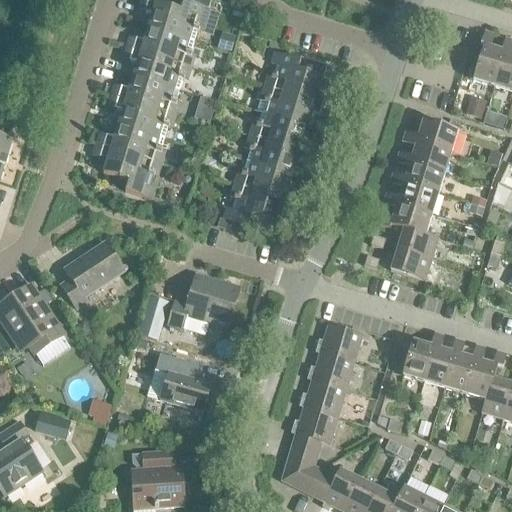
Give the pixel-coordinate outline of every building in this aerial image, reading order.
[(151,17),(147,30),(194,45),(204,10),(183,3),(180,14),(159,7),(161,0),(140,0),(136,13),(151,17)] [(128,39),(125,50),(186,69),(194,45),(147,30),(143,43),(128,39)] [(472,82),(493,89),(504,54),(500,53),(489,50),(493,37),(484,34),(480,47),(483,48),(472,82)] [(221,35),(216,51),(230,55),(235,39),(221,35)] [(493,89),(511,94),(511,57),(510,56),(511,50),(511,43),(504,41),(500,53),(504,54),(493,89)] [(136,66),(132,79),(179,93),(186,69),(125,50),(121,61),(136,66)] [(278,56),(267,91),(328,110),(332,99),(317,94),(321,81),(317,79),(321,67),(294,59),(294,61),(278,56)] [(113,87),(110,99),(171,118),(179,93),(132,79),(128,92),(113,87)] [(267,91),(259,115),(306,130),(310,117),(325,121),(328,110),(267,91)] [(121,114),(117,127),(164,142),(171,118),(110,99),(106,110),(121,114)] [(484,110),(469,104),(465,117),(480,122),(484,110)] [(259,115),(252,140),(313,158),(317,147),(302,143),(306,130),(259,115)] [(456,134),(459,125),(449,122),(446,131),(456,134)] [(401,145),(414,149),(415,145),(450,155),(456,134),(446,131),(422,124),(417,139),(404,135),(401,145)] [(98,136),(95,147),(156,166),(164,142),(117,127),(113,140),(98,136)] [(7,160),(5,160),(10,143),(0,139),(0,176),(4,164),(6,165),(7,160)] [(252,140),(245,164),(291,178),(295,165),(310,170),(313,158),(252,140)] [(395,165),(408,169),(409,165),(443,176),(450,155),(415,145),(414,149),(411,159),(398,155),(395,165)] [(156,166),(95,147),(92,158),(106,163),(102,176),(127,184),(124,194),(145,201),(156,166)] [(500,157),(490,154),(486,165),(497,168),(500,157)] [(245,164),(237,188),(298,207),(302,196),(287,191),(291,178),(245,164)] [(388,186),(401,190),(402,186),(437,197),(443,176),(409,165),(408,169),(404,180),(391,176),(388,186)] [(382,207),(395,211),(396,207),(431,217),(437,197),(402,186),(401,190),(398,201),(385,197),(382,207)] [(298,207),(237,188),(226,223),(248,230),(251,219),(276,227),(280,214),(295,218),(298,207)] [(169,199),(166,213),(178,216),(181,202),(169,199)] [(472,200),(470,207),(483,211),(485,204),(472,200)] [(390,228),(402,232),(402,231),(424,238),(431,217),(396,207),(395,211),(391,221),(379,217),(376,227),(389,231),(390,228)] [(480,219),(483,211),(470,207),(467,215),(480,219)] [(475,239),(477,231),(468,229),(466,236),(475,239)] [(402,232),(396,252),(431,263),(437,242),(424,238),(402,231),(402,232)] [(372,238),(369,248),(382,252),(385,242),(372,238)] [(494,243),(490,256),(500,259),(504,246),(494,243)] [(83,300),(123,274),(104,246),(64,273),(70,282),(60,289),(75,312),(86,305),(83,300)] [(431,263),(396,252),(389,273),(424,284),(431,263)] [(500,259),(490,256),(486,268),(496,271),(500,259)] [(366,259),(363,268),(375,272),(378,262),(366,259)] [(194,278),(186,307),(174,304),(167,328),(181,333),(185,319),(227,332),(239,291),(194,278)] [(49,304),(41,292),(35,295),(44,308),(49,304)] [(22,293),(0,307),(0,323),(15,346),(23,341),(33,357),(63,337),(44,308),(35,295),(27,301),(22,293)] [(147,298),(136,337),(157,343),(168,304),(147,298)] [(74,330),(81,341),(91,334),(83,324),(74,330)] [(314,355),(318,356),(353,367),(361,339),(327,329),(322,344),(318,343),(314,355)] [(423,385),(444,391),(454,356),(450,355),(439,352),(443,339),(433,336),(429,349),(433,350),(423,385)] [(444,391),(464,397),(475,362),(471,361),(460,358),(464,345),(454,342),(450,355),(454,356),(444,391)] [(402,378),(423,385),(433,350),(429,349),(412,344),(402,378)] [(464,397),(484,403),(485,403),(492,381),(496,369),(492,367),(481,364),(484,351),(475,348),(471,361),(475,362),(464,397)] [(492,367),(496,369),(501,371),(505,358),(495,355),(492,367)] [(306,382),(310,384),(310,383),(345,394),(353,367),(318,356),(314,371),(310,370),(306,382)] [(145,399),(201,416),(209,388),(177,378),(181,364),(158,357),(145,399)] [(480,416),(502,422),(511,388),(511,387),(492,381),(485,403),(484,403),(480,416)] [(298,409),(302,411),(302,410),(337,421),(345,394),(310,383),(310,384),(306,398),(302,397),(298,409)] [(511,388),(502,422),(511,425),(511,388)] [(106,427),(112,409),(98,404),(92,423),(106,427)] [(290,436),(294,438),(294,437),(321,445),(320,446),(329,448),(337,421),(302,410),(302,411),(298,425),(294,424),(290,436)] [(70,425),(39,417),(34,436),(65,444),(70,425)] [(386,432),(398,436),(401,426),(389,422),(386,432)] [(420,423),(416,436),(426,439),(430,426),(420,423)] [(0,444),(3,449),(0,450),(0,494),(3,499),(42,474),(22,443),(28,439),(19,425),(0,437),(0,444)] [(117,438),(107,435),(103,448),(113,451),(117,438)] [(294,437),(294,438),(291,449),(317,457),(320,446),(321,445),(294,437)] [(384,452),(395,458),(400,449),(388,443),(384,452)] [(400,449),(395,458),(407,464),(412,454),(400,449)] [(427,462),(439,468),(443,459),(432,453),(427,462)] [(130,474),(132,511),(142,511),(184,510),(183,486),(176,486),(174,455),(141,457),(142,473),(130,474)] [(443,459),(439,468),(450,474),(455,465),(443,459)] [(280,484),(301,494),(313,470),(287,462),(280,484)] [(301,494),(311,499),(324,475),(313,470),(301,494)] [(466,482),(477,487),(482,478),(470,472),(466,482)] [(327,511),(329,508),(336,511),(343,511),(358,483),(339,473),(335,480),(324,475),(311,499),(323,505),(321,510),(325,511),(327,511)] [(482,478),(477,487),(489,493),(493,484),(482,478)] [(367,511),(378,492),(358,483),(343,511),(367,511)] [(416,511),(422,500),(403,490),(397,502),(391,511),(416,511)] [(391,511),(397,502),(378,492),(367,511),(391,511)] [(440,511),(442,509),(422,500),(416,511),(440,511)]
